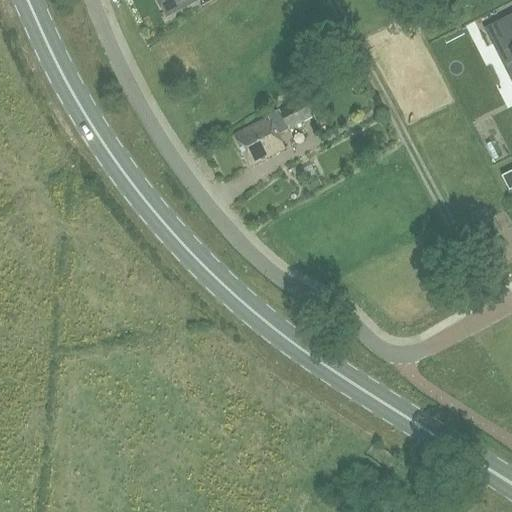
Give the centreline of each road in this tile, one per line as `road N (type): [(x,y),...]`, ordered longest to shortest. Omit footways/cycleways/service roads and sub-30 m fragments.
road 1 (primary): [(27,0),(92,128),(225,289),(294,347),(511,485)]
road 2 (unclassified): [(499,310),(432,347),(397,354),(273,275),(206,206),(161,143),(90,0)]
